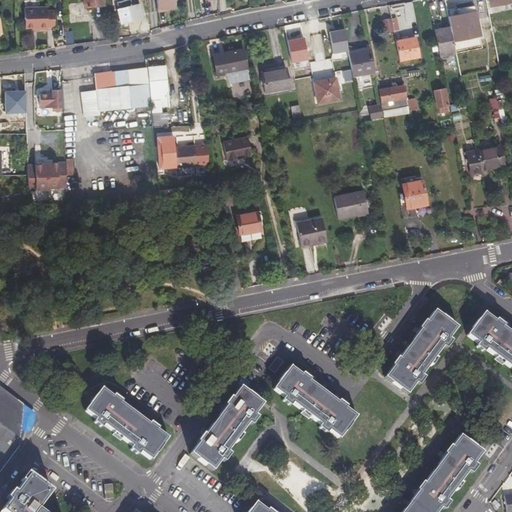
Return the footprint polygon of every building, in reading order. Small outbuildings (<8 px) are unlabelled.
[(174,0),(155,0),(156,12),(165,11),(164,9),(168,9),(175,8),(174,0)] [(139,3),(117,9),(119,23),(142,17),(139,3)] [(37,26),(37,28),(47,28),(47,26),(55,25),(54,7),(46,8),(46,6),(23,7),(24,27),(37,26)] [(394,32),(391,18),(382,20),(384,34),(394,32)] [(438,57),(455,54),(450,30),(434,33),(438,57)] [(414,38),(396,42),(400,61),(418,58),(414,38)] [(370,46),(348,50),(352,73),(374,69),(370,46)] [(242,49),(211,54),(215,76),(246,70),(242,49)] [(149,101),(146,63),(123,67),(94,71),(97,87),(81,89),(86,113),(93,117),(94,117),(93,110),(126,105),(149,101)] [(165,66),(149,67),(152,112),(160,112),(160,106),(168,105),(165,66)] [(285,67),(261,71),(265,92),(289,88),(285,67)] [(417,69),(404,72),(405,78),(418,75),(417,69)] [(333,74),(312,80),(318,101),(339,95),(333,74)] [(403,84),(378,89),(380,101),(406,97),(403,84)] [(38,94),(37,107),(43,107),(43,104),(50,104),(50,107),(59,107),(59,89),(50,89),(50,93),(38,94)] [(443,89),(434,90),(437,108),(438,108),(439,113),(446,112),(445,106),(446,105),(443,89)] [(414,97),(406,99),(408,105),(408,109),(416,108),(414,97)] [(382,110),(408,105),(406,99),(381,103),(382,110)] [(498,109),(496,99),(489,100),(490,107),(492,107),(493,110),(498,109)] [(373,114),(382,113),(382,110),(381,103),(380,103),(371,104),(373,114)] [(302,120),(299,105),(291,106),(295,122),(302,120)] [(249,155),(245,138),(222,142),(225,160),(249,155)] [(194,146),(174,147),(175,168),(195,166),(194,146)] [(498,146),(481,149),(486,169),(503,166),(498,146)] [(486,169),(481,149),(475,150),(479,170),(486,169)] [(479,170),(475,150),(466,152),(467,158),(467,162),(470,175),(480,173),(479,170)] [(62,185),(62,158),(44,158),(44,161),(25,161),(25,187),(45,187),(45,185),(62,185)] [(93,159),(72,160),(63,160),(63,174),(72,174),(84,175),(85,181),(93,181),(93,159)] [(114,162),(99,162),(100,182),(115,182),(115,179),(115,165),(114,162)] [(427,205),(422,181),(402,184),(406,208),(427,205)] [(228,188),(220,189),(224,208),(232,206),(228,188)] [(362,188),(332,193),(335,215),(365,209),(362,188)] [(257,214),(236,217),(239,235),(260,232),(257,214)] [(295,224),(300,247),(310,245),(310,241),(315,240),(316,244),(325,242),(321,218),(295,224)] [(449,341),(457,330),(435,313),(426,323),(424,323),(422,327),(419,330),(420,332),(399,360),(397,360),(394,363),(391,366),(392,368),(384,379),(407,396),(416,385),(418,387),(424,380),(421,378),(443,349),(446,350),(451,343),(449,341)] [(511,336),(501,328),(501,326),(498,323),(495,321),(493,321),(483,315),(467,336),(477,344),(475,346),(482,352),(484,350),(511,370),(511,373),(511,374),(511,336)] [(339,439),(356,417),(346,409),(347,408),(342,404),(339,402),(337,403),(308,381),(308,379),(306,376),(302,374),(300,375),(290,367),(273,389),(284,397),(282,400),(290,406),(292,403),(321,425),(320,428),(327,434),(329,432),(339,439)] [(254,415),(261,405),(239,388),(231,398),(230,398),(227,401),(225,404),(225,406),(204,434),(202,434),(200,437),(197,440),(198,443),(190,453),(212,470),(221,459),(223,461),(229,454),(226,452),(248,423),(250,425),(256,417),(254,415)] [(151,461),(168,439),(156,430),(157,429),(154,426),(150,423),(149,425),(119,403),(120,401),(117,398),(113,396),(111,397),(101,389),(84,412),(95,420),(93,422),(100,428),(102,425),(132,447),(130,450),(137,455),(139,453),(151,461)] [(0,468),(5,463),(28,431),(33,415),(0,390),(0,468)] [(435,511),(439,508),(441,509),(447,502),(445,500),(466,471),(469,473),(474,466),(472,464),(480,453),(458,436),(449,446),(448,446),(445,449),(443,453),(444,454),(422,484),(420,483),(418,486),(415,490),(416,492),(401,511),(435,511)] [(37,511),(36,511),(50,493),(42,487),(26,474),(20,482),(22,483),(13,494),(11,493),(6,500),(8,502),(0,511),(37,511)] [(110,484),(103,484),(104,498),(111,497),(110,484)] [(511,511),(511,495),(503,497),(505,511),(511,511)] [(270,511),(268,510),(265,510),(255,503),(248,511),(270,511)]
